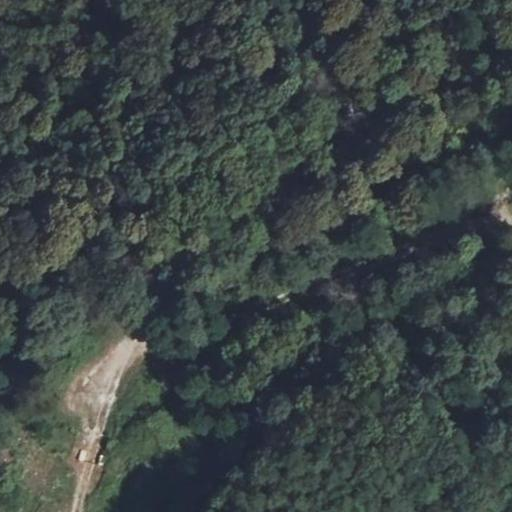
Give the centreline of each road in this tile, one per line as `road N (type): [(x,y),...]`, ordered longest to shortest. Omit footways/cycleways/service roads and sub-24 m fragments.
road 1 (track): [(511,18),(264,201),(164,290),(132,346)]
road 2 (track): [(132,346),(295,243),(511,132)]
road 3 (track): [(394,105),(351,97),(0,271)]
road 4 (track): [(132,346),(165,353),(468,208),(511,220)]
road 5 (track): [(132,346),(108,383),(78,511)]
